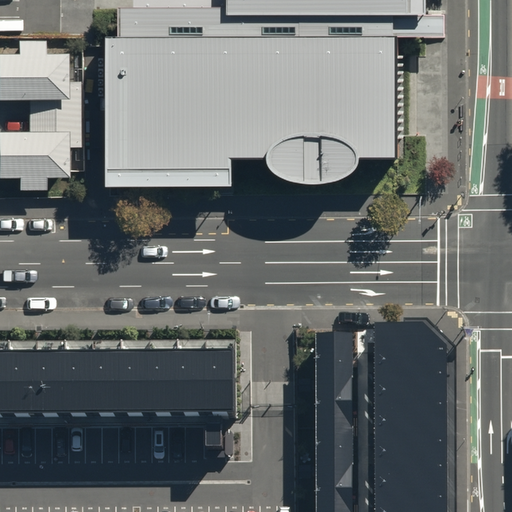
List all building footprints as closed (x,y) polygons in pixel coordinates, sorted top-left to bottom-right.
[(425,0),(233,0),(234,11),(121,11),(121,39),(112,39),(112,49),(114,181),(234,181),(234,156),(269,156),(279,170),(295,177),(316,182),(339,179),(353,173),(364,162),(366,153),(402,153),(402,35),(425,35),(425,0)] [(21,60),(3,60),(3,97),(31,96),(32,117),(79,117),(78,86),(68,86),(68,58),(46,59),(46,45),(21,45),(21,60)] [(3,138),(3,177),(22,177),(22,189),(47,189),(47,179),(68,179),(68,145),(79,145),(79,117),(32,117),(32,138),(3,138)] [(428,336),(373,337),(372,511),(449,511),(448,354),(428,336)] [(360,511),(358,341),(319,342),(321,511),(360,511)] [(235,354),(0,355),(0,423),(236,422),(235,354)]
